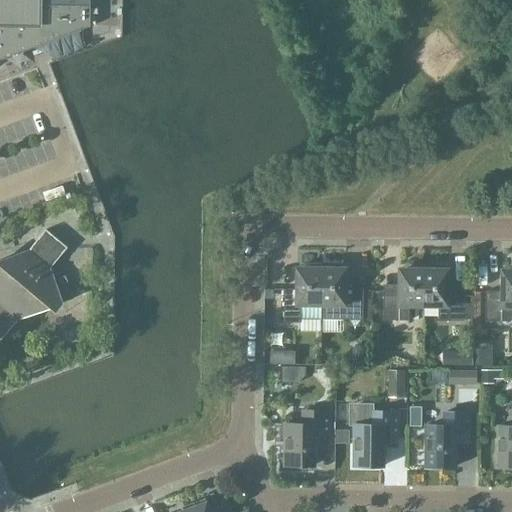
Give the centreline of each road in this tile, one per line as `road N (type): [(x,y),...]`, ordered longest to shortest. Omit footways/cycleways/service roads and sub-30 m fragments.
road 1 (residential): [(234,444),(241,427),(243,226),(511,228)]
road 2 (residential): [(511,497),(263,500)]
road 3 (residential): [(63,511),(234,444)]
